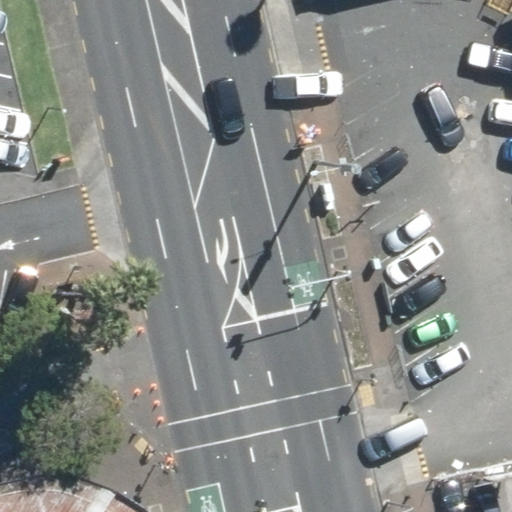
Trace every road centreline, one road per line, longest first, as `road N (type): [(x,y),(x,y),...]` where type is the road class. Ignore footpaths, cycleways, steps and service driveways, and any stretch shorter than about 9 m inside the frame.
road 1 (primary): [(166,0),(253,354)]
road 2 (residential): [(253,354),(0,407)]
road 3 (primary): [(253,354),(290,511)]
